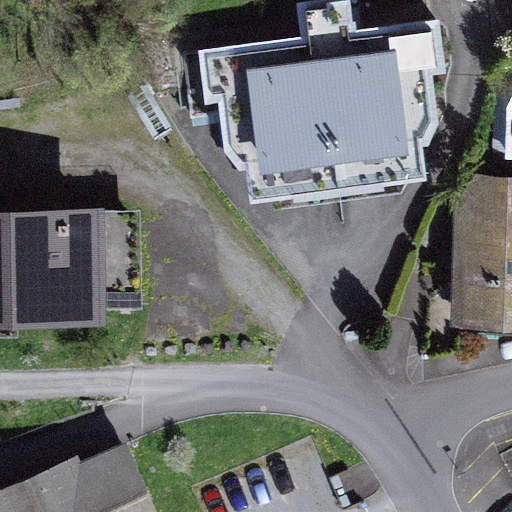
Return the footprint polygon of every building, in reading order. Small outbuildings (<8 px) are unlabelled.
[(305,42),(201,54),(208,111),(222,109),(228,156),(251,177),(254,201),(410,180),(424,165),(420,140),(432,123),(425,68),(446,65),(441,22),(354,32),(351,6),(301,12),(305,42)] [(511,180),(459,180),(450,330),(511,336),(511,180)] [(140,213),(0,215),(0,327),(106,328),(105,308),(142,308),(140,213)] [(77,459),(0,491),(0,511),(155,511),(127,446),(80,465),(77,459)] [(511,446),(497,455),(511,483),(511,446)]
